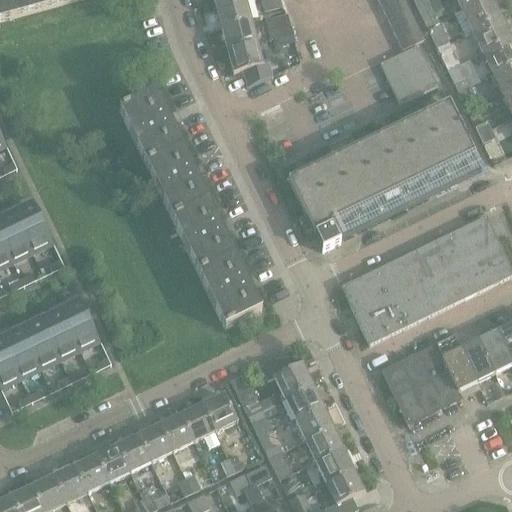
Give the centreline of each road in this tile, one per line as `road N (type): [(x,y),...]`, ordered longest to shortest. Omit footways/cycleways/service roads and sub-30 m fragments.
road 1 (residential): [(323,331),(4,487),(0,477)]
road 2 (residential): [(304,287),(183,39),(173,0)]
road 3 (residential): [(304,287),(501,195),(511,198)]
road 4 (residential): [(407,511),(323,331)]
